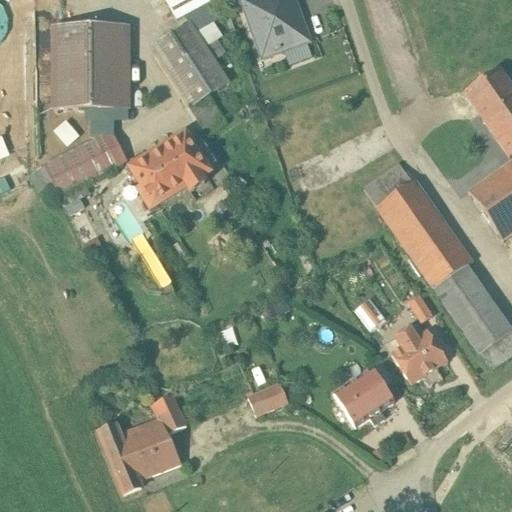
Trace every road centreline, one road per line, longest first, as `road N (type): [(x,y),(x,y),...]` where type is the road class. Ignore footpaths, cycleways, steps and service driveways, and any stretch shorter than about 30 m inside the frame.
road 1 (unclassified): [(352,0),(395,138),(511,277)]
road 2 (unclassified): [(511,389),(440,447),(427,471),(431,511)]
